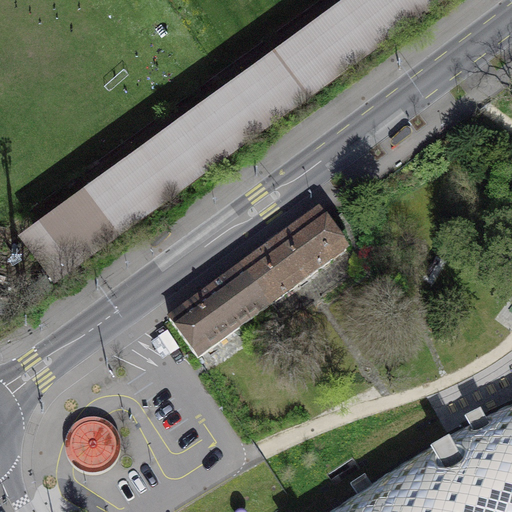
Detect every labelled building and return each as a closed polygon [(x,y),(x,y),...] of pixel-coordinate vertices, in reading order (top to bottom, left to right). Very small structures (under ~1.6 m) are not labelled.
[(333,0),(17,228),(54,279),(437,0),(333,0)] [(404,128),(393,138),(391,140),(390,142),(391,144),(391,145),(392,146),(393,147),(395,147),(397,146),(411,136),(412,134),(412,132),(412,131),(411,129),(410,128),(408,128),(407,128),(406,128),(404,128)] [(240,268),(269,307),(347,250),(318,210),(240,268)] [(157,248),(168,238),(170,236),(171,235),(170,233),(170,231),(169,231),(168,230),(166,230),(164,230),(150,241),(149,243),(149,244),(149,246),(150,247),(151,248),(153,249),(154,249),(156,249),(157,248)] [(240,268),(169,319),(197,358),(269,307),(240,268)] [(511,511),(511,407),(501,413),(462,432),(433,448),(398,470),(334,511),(511,511)] [(112,438),(109,433),(105,429),(99,427),(91,426),(85,427),(79,430),(74,436),(71,444),(71,451),(77,463),(82,467),(88,469),(94,469),(100,468),(105,465),(110,461),(113,456),(114,450),(114,444),(112,438)]
